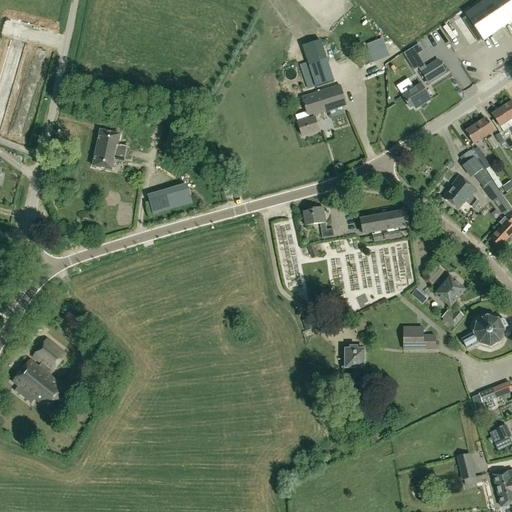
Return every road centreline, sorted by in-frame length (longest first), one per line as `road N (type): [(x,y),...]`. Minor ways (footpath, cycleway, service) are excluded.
road 1 (residential): [(49,273),(62,262),(324,186),(377,163)]
road 2 (unclassified): [(49,273),(29,228),(74,0)]
road 3 (residential): [(511,288),(377,163)]
road 4 (residential): [(377,163),(511,76)]
